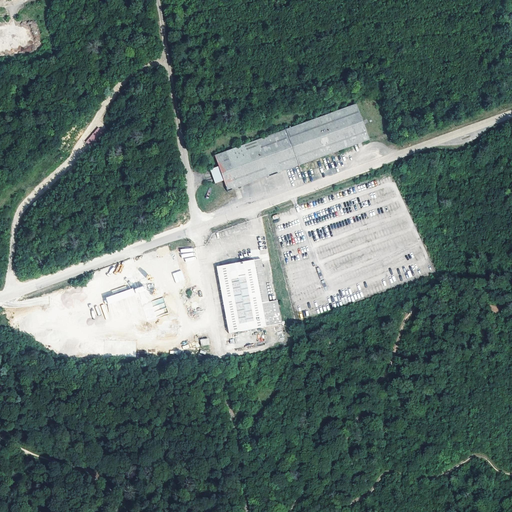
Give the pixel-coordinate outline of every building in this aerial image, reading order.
[(355,104),(215,155),(219,166),(224,180),(227,190),(273,174),(368,139),(355,104)] [(224,180),(219,166),(211,169),(215,183),(224,180)] [(261,259),(216,267),(229,333),(281,323),(277,301),(268,302),(268,298),(261,259)] [(136,266),(95,278),(102,298),(107,296),(113,313),(155,300),(151,287),(143,289),(136,266)] [(172,273),(176,283),(185,280),(181,270),(172,273)] [(133,290),(105,296),(111,321),(114,320),(116,326),(125,324),(125,325),(168,316),(164,298),(148,301),(145,286),(133,288),(133,290)]
